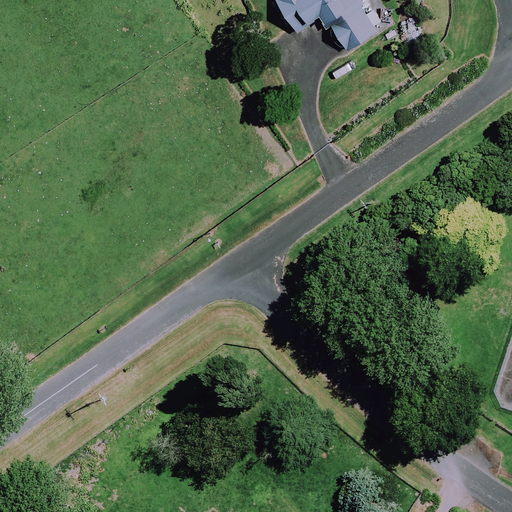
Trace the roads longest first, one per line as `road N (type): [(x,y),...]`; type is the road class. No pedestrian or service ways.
road 1 (residential): [(239,265),(373,403),(511,506)]
road 2 (residential): [(239,265),(511,69)]
road 3 (residential): [(0,434),(239,265)]
